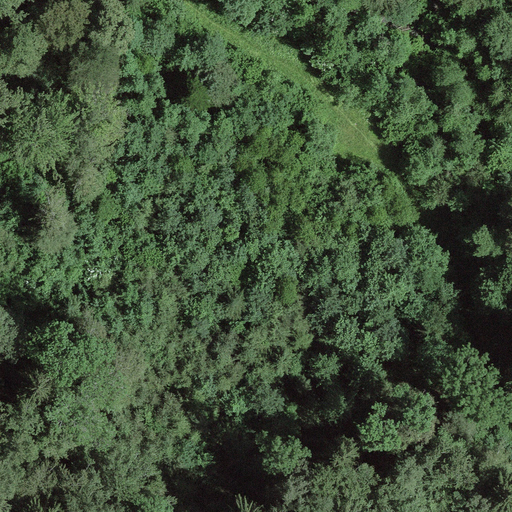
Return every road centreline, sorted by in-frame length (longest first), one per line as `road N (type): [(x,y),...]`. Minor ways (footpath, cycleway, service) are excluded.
road 1 (track): [(511,446),(409,175),(372,132)]
road 2 (track): [(190,0),(372,132)]
